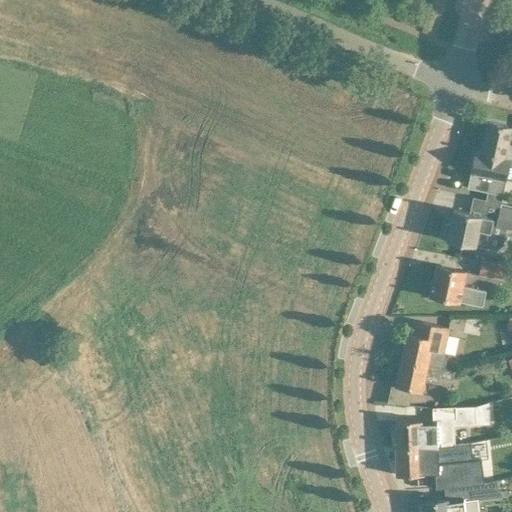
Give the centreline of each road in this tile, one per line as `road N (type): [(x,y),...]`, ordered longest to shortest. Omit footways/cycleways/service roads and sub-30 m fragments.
road 1 (unclassified): [(384,511),(357,418),(355,368),(456,81)]
road 2 (unclassified): [(251,0),(456,81)]
